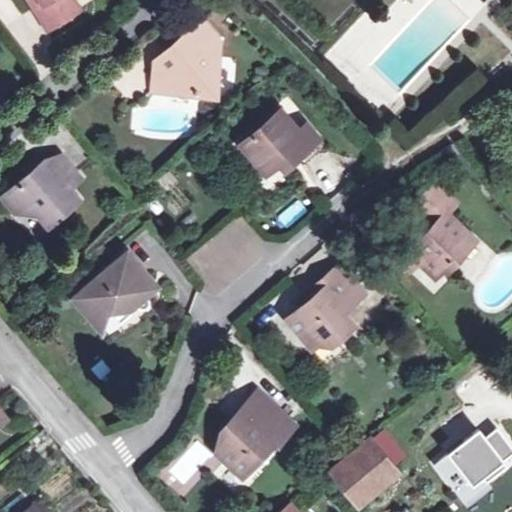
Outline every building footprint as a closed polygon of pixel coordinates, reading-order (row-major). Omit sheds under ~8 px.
[(41,4),(38,0),(26,0),(33,10),(41,4)] [(38,0),(41,4),(33,10),(45,30),(79,10),(73,0),(38,0)] [(202,19),(181,37),(220,41),(202,19)] [(220,41),(181,37),(154,59),(165,69),(151,80),(162,94),(175,95),(175,93),(213,95),(216,94),(216,92),(220,41)] [(411,155),(491,82),(478,68),(410,130),(398,117),(387,128),(411,155)] [(263,175),(278,164),(282,169),(318,138),(306,123),(298,130),(280,109),(238,145),(263,175)] [(14,212),(37,214),(47,225),(76,201),(67,189),(78,179),(60,158),(48,168),(44,164),(2,199),(14,212)] [(434,224),(399,263),(409,272),(418,262),(434,278),(442,268),(445,270),(474,238),(447,212),(456,202),(436,182),(415,205),(434,224)] [(286,226),(305,210),(297,201),(278,217),(286,226)] [(101,332),(154,286),(127,254),(73,298),(101,332)] [(340,265),(317,284),(321,289),(305,303),(286,318),(311,348),(328,332),(338,335),(350,323),(346,319),(340,311),(349,304),(363,292),(340,265)] [(321,289),(317,284),(300,297),(305,303),(321,289)] [(354,311),(349,304),(340,311),(346,319),(354,311)] [(115,350),(99,361),(108,373),(124,362),(115,350)] [(241,476),(261,454),(275,439),(279,443),(294,425),(257,391),(223,428),(217,454),(227,464),(241,476)] [(478,428),(438,459),(459,486),(478,471),(486,481),(506,465),(502,460),(511,451),(511,446),(496,426),(484,436),(478,428)] [(367,436),(329,468),(340,481),(355,500),(394,467),(367,436)] [(241,476),(227,464),(222,470),(241,489),(267,460),(261,454),(241,476)] [(340,481),(329,468),(319,476),(330,489),(340,481)] [(459,486),(467,496),(486,481),(478,471),(459,486)] [(312,482),(289,501),(295,509),(318,490),(312,482)] [(298,511),(295,509),(289,501),(275,511),(298,511)]
